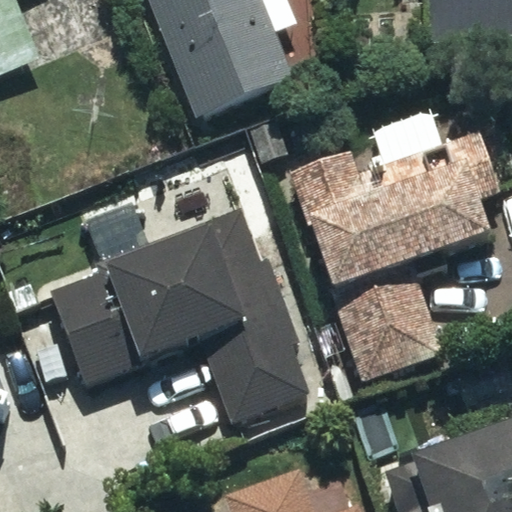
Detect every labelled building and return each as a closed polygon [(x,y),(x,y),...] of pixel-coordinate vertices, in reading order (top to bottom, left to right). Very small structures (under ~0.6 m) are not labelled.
[(297,89),(261,0),(159,0),(209,124),(297,89)] [(511,0),(440,0),(441,40),(511,40),(511,0)] [(454,362),(424,275),(505,247),(491,206),(508,200),(488,141),(375,180),(367,158),(300,181),(372,390),(454,362)] [(205,177),(145,212),(164,244),(224,208),(205,177)] [(173,243),(178,257),(60,297),(92,390),(209,349),(238,431),(318,404),(253,216),(173,243)] [(0,428),(18,422),(0,373),(0,428)] [(511,511),(511,441),(392,483),(402,511),(511,511)] [(321,511),(312,484),(235,511),(321,511)]
